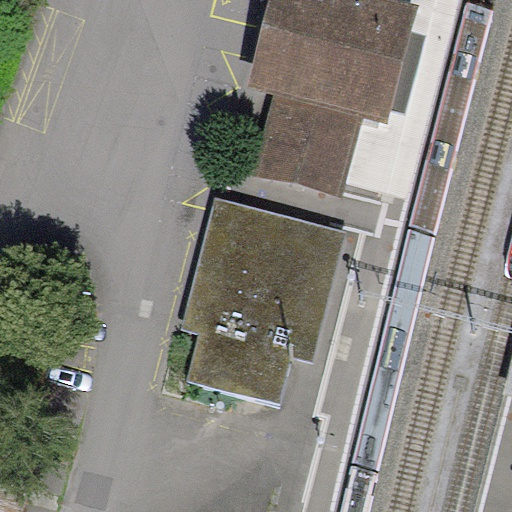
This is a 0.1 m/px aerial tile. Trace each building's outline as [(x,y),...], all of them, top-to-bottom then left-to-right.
[(273,0),(249,90),(276,97),(256,174),(343,197),(346,185),(363,122),(392,130),(424,10),(392,2),(392,0),(273,0)] [(455,0),(392,0),(392,2),(424,10),(392,130),(363,122),(346,185),(404,200),(455,0)] [(342,234),(215,202),(183,330),(200,335),(187,383),(276,406),(288,359),(309,364),(342,234)] [(511,356),(502,395),(511,397),(511,356)] [(0,511),(12,511),(29,441),(0,434),(0,511)]
